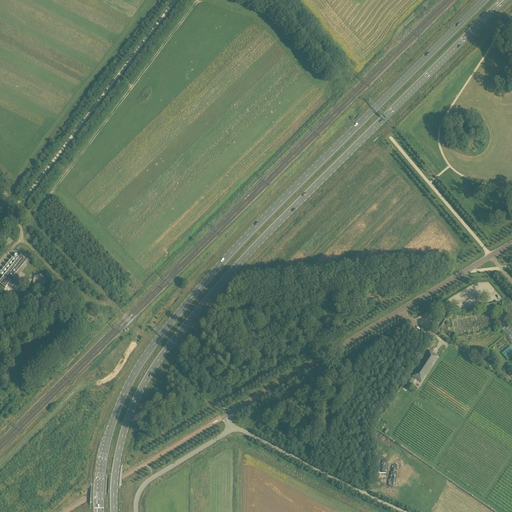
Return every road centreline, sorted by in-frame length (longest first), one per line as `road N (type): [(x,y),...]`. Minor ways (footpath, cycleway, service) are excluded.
road 1 (primary): [(484,0),(264,218),(159,336),(114,416),(100,511)]
road 2 (primary): [(114,511),(125,426),(162,353),(273,227),(496,6)]
road 3 (unclassified): [(230,427),(224,416),(511,243)]
road 4 (track): [(511,266),(226,297)]
road 5 (track): [(19,207),(175,0)]
road 6 (unknown): [(108,304),(134,333),(114,371),(75,390),(0,464)]
road 7 (track): [(415,323),(346,425),(367,495)]
road 8 (unclassified): [(230,427),(403,511)]
road 9 (track): [(389,136),(491,256)]
road 10 (track): [(108,304),(55,273),(20,234),(15,212)]
road 11 (unclassified): [(136,511),(145,483),(230,427)]
road 12 (track): [(434,335),(446,350),(391,432)]
